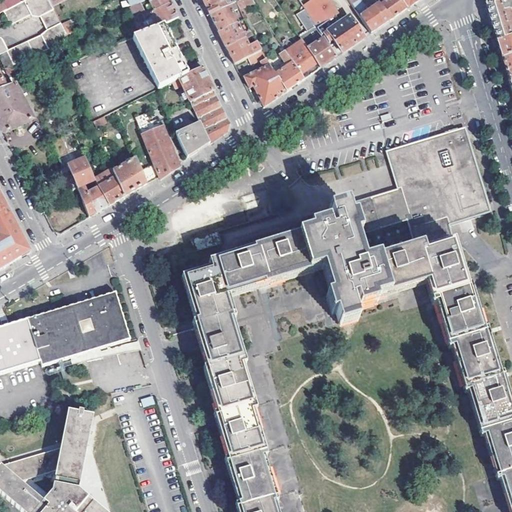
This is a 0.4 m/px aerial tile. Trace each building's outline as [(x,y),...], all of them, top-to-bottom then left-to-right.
[(1,38),(0,38),(0,54),(7,52),(14,65),(70,40),(69,38),(62,24),(53,7),(50,0),(26,0),(22,2),(8,9),(4,11),(12,26),(33,15),(33,16),(39,18),(41,16),(48,30),(44,34),(41,35),(8,51),(3,39),(1,38)] [(8,9),(22,2),(21,0),(5,0),(4,1),(8,9)] [(149,0),(155,12),(172,4),(170,1),(169,0),(149,0)] [(202,0),(208,10),(210,15),(229,6),(236,3),(235,0),(232,2),(231,0),(202,0)] [(255,3),(253,0),(241,0),(236,3),(239,10),(255,3)] [(311,0),(303,6),(307,12),(312,20),(322,36),(324,34),(341,23),(333,10),(335,9),(328,0),(311,0)] [(361,3),(359,0),(348,0),(371,34),(378,29),(381,27),(390,21),(380,6),(376,0),(362,0),(363,2),(361,3)] [(389,0),(380,6),(390,21),(394,18),(407,9),(400,0),(389,0)] [(400,0),(407,9),(414,4),(418,2),(420,0),(400,0)] [(497,42),(511,37),(511,0),(488,0),(486,6),(488,12),(497,42)] [(8,9),(4,1),(0,3),(0,12),(4,11),(8,9)] [(143,34),(164,25),(179,19),(177,15),(172,4),(155,12),(148,15),(142,2),(135,6),(133,7),(139,20),(146,17),(150,26),(141,30),(143,34)] [(235,18),(229,6),(210,15),(217,28),(219,32),(237,23),(236,20),(238,19),(237,16),(235,18)] [(350,17),(341,23),(324,34),(329,43),(334,40),(335,43),(329,47),(336,58),(349,49),(353,46),(365,38),(350,17)] [(307,51),(319,70),(322,68),(329,63),(331,62),(336,58),(329,47),(322,36),(312,20),(308,23),(315,34),(311,35),(317,45),(307,51)] [(227,49),(246,40),(244,35),(247,35),(245,32),(243,33),(237,23),(219,32),(225,44),(227,49)] [(143,34),(134,37),(157,85),(159,91),(173,84),(189,75),(187,70),(174,45),(164,25),(143,34)] [(511,37),(497,42),(498,46),(502,59),(511,56),(511,37)] [(246,40),(227,49),(233,61),(235,65),(241,62),(262,52),(257,43),(249,47),(246,40)] [(301,42),(285,51),(304,81),(313,74),(319,70),(307,51),(301,42)] [(275,76),(287,92),(290,90),(304,81),(285,51),(279,55),(286,68),(275,76)] [(7,52),(0,54),(0,58),(6,69),(13,66),(14,65),(7,52)] [(241,62),(244,68),(260,61),(264,69),(245,78),(249,88),(254,86),(260,100),(262,103),(264,108),(281,96),(287,92),(275,76),(270,69),(262,52),(241,62)] [(511,56),(502,59),(504,64),(509,81),(511,80),(511,56)] [(15,71),(13,66),(6,69),(8,74),(15,71)] [(206,76),(203,68),(189,75),(173,84),(176,89),(182,86),(190,103),(214,91),(211,85),(210,82),(206,76)] [(0,92),(8,89),(0,73),(0,92)] [(8,89),(0,92),(0,124),(3,132),(8,133),(34,120),(16,86),(8,89)] [(214,91),(190,103),(200,123),(211,144),(229,132),(230,125),(225,114),(221,105),(214,91)] [(97,127),(106,122),(103,117),(94,122),(97,127)] [(160,120),(140,130),(143,136),(163,126),(160,120)] [(177,137),(187,159),(190,158),(196,154),(201,150),(211,144),(200,123),(177,137)] [(141,170),(147,185),(160,177),(161,179),(181,167),(163,126),(143,136),(154,164),(141,170)] [(401,310),(423,304),(403,239),(445,226),(487,213),(464,135),(452,139),(411,151),(413,156),(395,161),(394,158),(392,158),(402,193),(367,203),(358,206),(327,215),(312,220),(313,228),(300,232),(303,241),(296,243),(224,265),(215,267),(216,275),(188,284),(201,328),(199,329),(211,374),(214,373),(215,379),(217,385),(213,387),(222,419),(224,418),(226,424),(228,431),(223,432),(233,463),(234,463),(235,468),(238,476),(234,477),(243,509),(245,508),(245,511),(304,511),(299,494),(302,494),(288,449),(291,447),(278,403),(280,403),(267,357),(269,356),(268,353),(281,348),(278,339),(330,322),(331,324),(399,304),(401,310)] [(411,151),(394,158),(395,161),(413,156),(411,151)] [(97,181),(86,156),(82,157),(84,160),(71,166),(66,155),(60,158),(74,191),(77,190),(90,218),(93,216),(96,214),(88,195),(84,186),(97,181)] [(114,173),(117,179),(126,197),(137,191),(147,185),(141,170),(136,160),(114,173)] [(97,181),(100,188),(101,188),(110,206),(114,204),(126,197),(117,179),(104,186),(101,179),(97,181)] [(100,188),(88,195),(96,214),(107,208),(110,206),(101,188),(100,188)] [(0,270),(31,252),(12,214),(0,191),(0,270)] [(403,239),(423,304),(424,307),(426,307),(440,351),(443,351),(456,395),(459,395),(472,439),(475,439),(488,479),(473,484),(482,511),(511,511),(511,417),(506,398),(500,378),(497,379),(489,353),(484,334),(481,335),(473,309),(467,290),(465,291),(445,226),(403,239)] [(0,375),(22,369),(42,363),(43,368),(70,360),(88,354),(90,362),(105,358),(103,350),(132,341),(126,320),(118,294),(94,301),(87,303),(5,328),(0,329),(0,375)] [(103,350),(105,358),(135,352),(132,341),(103,350)] [(88,354),(70,360),(72,365),(90,362),(88,354)] [(140,399),(143,407),(154,403),(152,396),(140,399)] [(17,483),(0,468),(0,496),(18,511),(104,511),(78,489),(88,437),(92,417),(83,415),(84,412),(78,411),(78,414),(67,411),(61,444),(60,449),(10,464),(16,469),(28,480),(55,472),(51,494),(46,500),(42,504),(17,483)] [(0,467),(0,468),(17,483),(24,481),(28,480),(16,469),(10,464),(8,465),(6,466),(0,467)]
